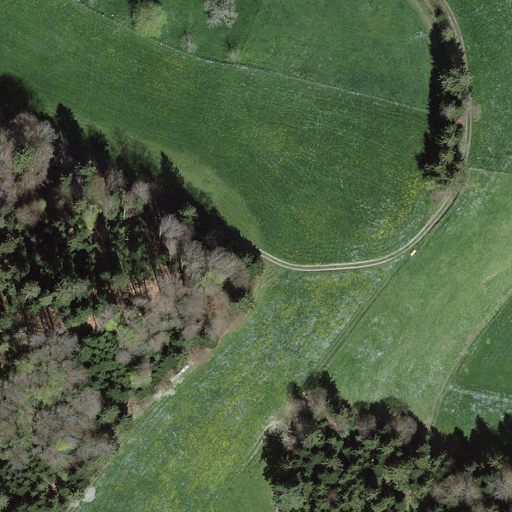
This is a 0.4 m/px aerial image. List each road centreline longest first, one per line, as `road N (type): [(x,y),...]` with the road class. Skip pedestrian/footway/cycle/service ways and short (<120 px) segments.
road 1 (track): [(286,422),(457,182),(467,86),(442,0)]
road 2 (track): [(234,238),(305,269),(386,258),(425,230)]
road 3 (track): [(209,511),(269,429),(286,422)]
